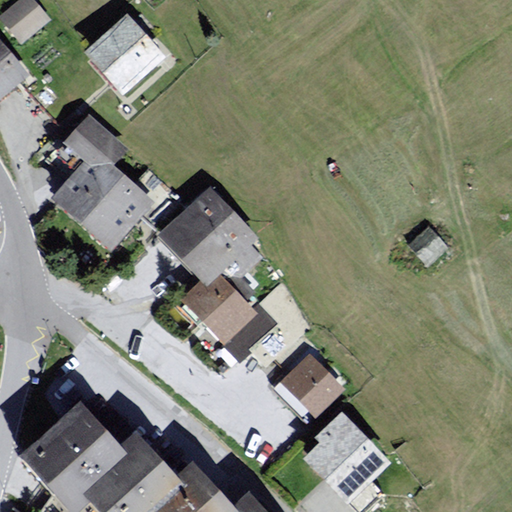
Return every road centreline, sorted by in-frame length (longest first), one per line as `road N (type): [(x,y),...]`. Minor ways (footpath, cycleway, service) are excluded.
road 1 (unclassified): [(26,314),(88,342),(282,511)]
road 2 (unclassified): [(26,314),(0,444)]
road 3 (tertiary): [(0,194),(26,314)]
